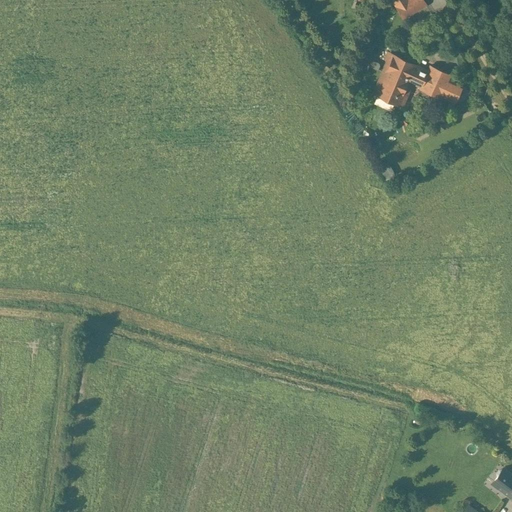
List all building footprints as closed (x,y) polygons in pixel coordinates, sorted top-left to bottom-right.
[(398,0),(395,2),(404,17),(425,4),(422,0),(408,0),(407,0),(398,0)] [(420,67),(391,54),(374,93),(375,93),(395,103),(403,106),(413,81),(418,84),(422,86),(421,88),(441,97),(442,95),(455,101),(461,86),(448,81),(451,75),(431,66),(428,72),(419,67),(420,67)] [(378,63),(373,61),(371,66),(378,69),(379,66),(378,63)] [(395,103),(375,93),(372,100),(391,109),(395,103)] [(511,474),(503,468),(502,469),(499,470),(497,473),(497,476),(496,477),(505,484),(502,489),(501,489),(511,497),(511,474)]
